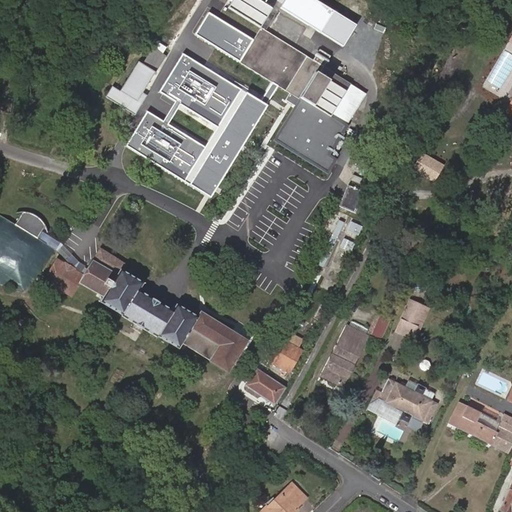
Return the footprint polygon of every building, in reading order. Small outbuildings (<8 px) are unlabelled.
[(271,9),(256,0),(227,0),(231,2),(219,22),(251,42),(248,47),(244,54),(239,63),(289,94),(284,102),(294,107),(272,142),(327,176),(337,161),(330,156),(348,127),(346,125),(366,94),(323,68),(329,57),(319,50),(313,60),(265,31),(260,28),(271,9)] [(279,8),(284,0),(276,0),(271,9),(260,28),(265,31),(279,8)] [(320,32),(333,11),(315,0),(284,0),(279,8),(320,32)] [(278,12),(270,29),(289,39),(298,21),(278,12)] [(222,49),(197,34),(191,44),(199,49),(200,48),(206,52),(206,51),(216,57),(222,49)] [(244,54),(248,47),(245,45),(240,52),(244,54)] [(105,97),(134,116),(146,96),(142,93),(165,56),(152,48),(142,65),(138,63),(120,92),(112,87),(105,97)] [(203,119),(188,110),(187,110),(184,116),(189,119),(189,118),(200,124),(203,119)] [(194,152),(207,130),(202,127),(202,126),(200,124),(189,118),(189,119),(184,116),(179,124),(175,122),(165,138),(169,140),(175,144),(175,145),(186,151),(188,148),(194,152)] [(409,168),(426,174),(433,155),(416,149),(409,168)] [(384,185),(386,180),(377,176),(375,181),(384,185)] [(341,205),(351,207),(355,193),(345,190),(341,205)] [(23,261),(38,238),(34,235),(36,231),(40,233),(46,225),(42,220),(37,216),(33,213),(27,212),(23,211),(18,220),(21,222),(18,226),(15,224),(1,248),(23,261)] [(328,266),(345,220),(336,217),(319,263),(328,266)] [(57,247),(61,240),(42,231),(39,237),(57,247)] [(172,314),(136,293),(142,284),(121,271),(125,265),(100,250),(88,269),(83,266),(79,272),(75,270),(75,268),(66,262),(65,264),(58,259),(53,267),(48,264),(44,270),(50,273),(46,279),(73,296),(79,284),(104,299),(102,302),(123,314),(122,315),(158,336),(158,335),(179,347),(181,343),(209,360),(209,361),(227,372),(247,341),(200,313),(196,320),(176,308),(172,314)] [(416,328),(420,329),(428,310),(409,301),(395,332),(411,338),(416,328)] [(251,326),(258,315),(246,308),(241,316),(239,314),(237,317),(251,326)] [(379,337),(387,321),(378,317),(371,334),(379,337)] [(322,376),(342,386),(367,336),(364,335),(366,331),(351,323),(349,327),(347,326),(322,376)] [(415,341),(420,329),(416,328),(411,338),(415,341)] [(289,333),(284,342),(272,363),(289,373),(301,351),(298,349),(302,341),(289,333)] [(274,404),(284,388),(256,370),(246,386),(274,404)] [(411,418),(421,422),(427,424),(437,404),(432,401),(434,395),(425,390),(426,389),(417,384),(416,386),(407,381),(405,387),(388,379),(381,393),(376,390),(366,410),(381,418),(390,422),(395,425),(398,420),(408,425),(411,418)] [(511,391),(508,402),(511,403),(511,419),(503,415),(498,424),(459,404),(449,423),(507,453),(511,442),(511,391)] [(257,431),(261,425),(239,410),(234,417),(257,431)] [(292,483),(286,488),(301,503),(306,498),(292,483)] [(511,511),(511,483),(500,509),(500,510),(503,511),(511,511)] [(301,503),(286,488),(262,511),(296,511),(298,510),(296,508),(301,503)]
